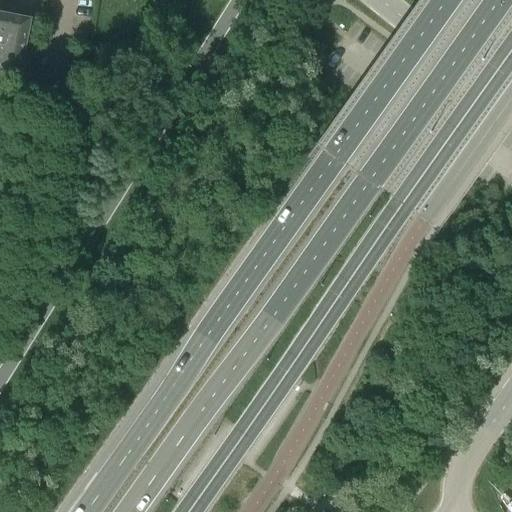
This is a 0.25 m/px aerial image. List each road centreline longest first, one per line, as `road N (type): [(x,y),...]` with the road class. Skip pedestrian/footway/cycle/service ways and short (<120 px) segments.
road 1 (primary): [(129,511),(497,0)]
road 2 (primary): [(446,0),(85,511)]
road 3 (unclassified): [(511,97),(380,0)]
road 4 (unclassified): [(511,396),(460,467),(451,511)]
